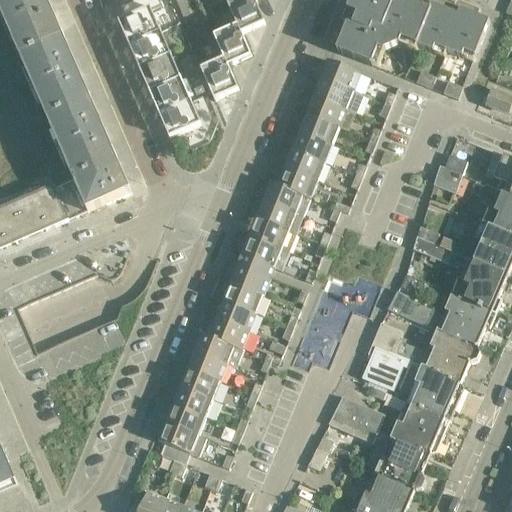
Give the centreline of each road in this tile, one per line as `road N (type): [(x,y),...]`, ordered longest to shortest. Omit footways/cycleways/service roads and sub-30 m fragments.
road 1 (residential): [(217,221),(97,511)]
road 2 (residential): [(217,221),(155,194),(72,0)]
road 3 (residential): [(316,0),(217,221)]
road 4 (residential): [(377,227),(396,177),(417,167),(441,105),(511,134)]
road 5 (residential): [(267,511),(316,394)]
